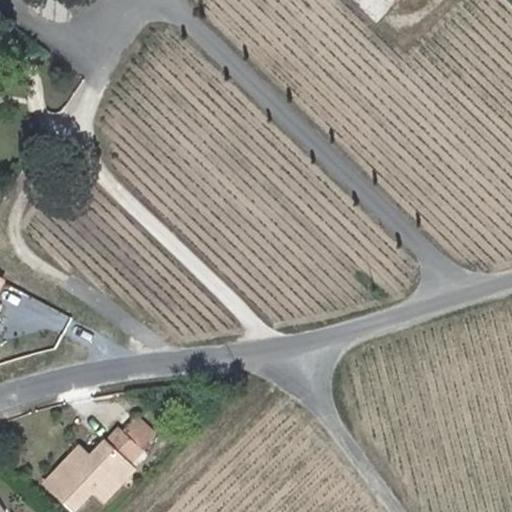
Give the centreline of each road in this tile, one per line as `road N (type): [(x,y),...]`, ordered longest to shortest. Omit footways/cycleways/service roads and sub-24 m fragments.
road 1 (unclassified): [(511,278),(292,350),(87,367),(0,390)]
road 2 (track): [(405,511),(304,347)]
road 3 (unknown): [(7,0),(44,31),(89,43),(129,27),(141,0)]
